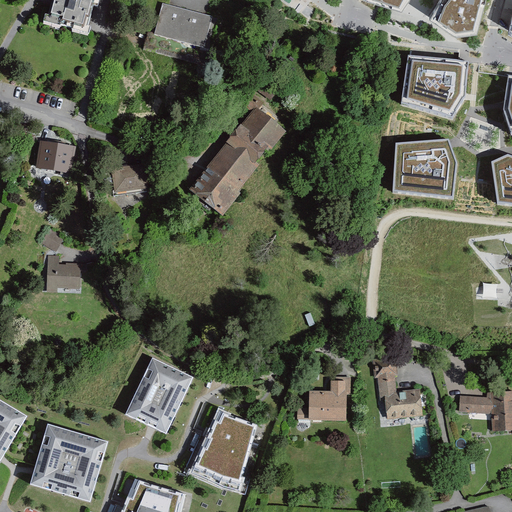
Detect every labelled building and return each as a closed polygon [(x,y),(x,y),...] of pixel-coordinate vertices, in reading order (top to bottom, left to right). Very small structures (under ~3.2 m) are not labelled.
[(97,0),(54,0),(50,19),(90,29),(97,0)] [(478,32),(484,0),(441,0),(430,16),(456,35),(478,32)] [(214,17),(165,4),(157,35),(206,48),(214,17)] [(456,63),(408,59),(402,104),(452,120),(465,100),(465,97),(467,64),(456,63)] [(256,89),(273,101),(280,92),(263,80),(256,89)] [(259,110),(261,111),(267,104),(255,95),(245,107),(255,115),(259,110)] [(195,190),(226,214),(242,195),(240,193),(262,166),(259,165),(271,150),(273,152),(288,133),(261,111),(259,110),(255,115),(239,135),(203,179),(195,190)] [(76,148),(43,143),(39,169),(73,173),(76,148)] [(453,143),(400,148),(396,190),(453,198),(456,175),(458,166),(453,143)] [(511,157),(494,164),(501,206),(511,206),(511,157)] [(149,188),(146,166),(115,171),(118,192),(149,188)] [(65,239),(51,230),(42,244),(57,253),(65,239)] [(59,258),(50,258),(49,292),(58,292),(58,287),(81,288),(81,271),(88,271),(88,266),(68,265),(68,268),(59,267),(59,258)] [(396,359),(374,361),(376,378),(379,378),(382,401),(387,400),(389,419),(423,416),(420,391),(396,394),(394,376),(398,375),(396,359)] [(193,377),(153,360),(127,418),(152,429),(167,436),(193,377)] [(332,395),(310,394),(310,419),(345,420),(346,395),(350,395),(350,379),(335,379),(335,382),(332,382),(332,395)] [(489,400),(462,398),(461,412),(494,414),(495,431),(511,430),(511,393),(489,394),(489,400)] [(0,400),(0,464),(4,458),(27,418),(0,400)] [(256,425),(220,412),(205,443),(192,474),(224,488),(239,492),(256,425)] [(108,443),(46,427),(34,471),(30,487),(92,504),(108,443)] [(182,511),(186,495),(135,480),(122,511),(182,511)]
